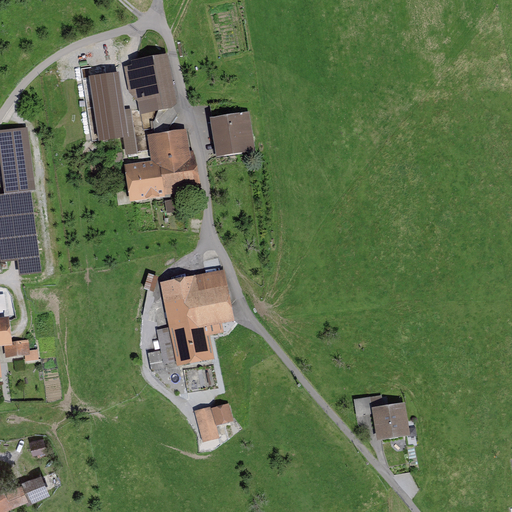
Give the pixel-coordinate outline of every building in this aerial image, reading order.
[(131,61),(132,65),(124,66),(129,92),(138,101),(140,114),(171,108),(177,103),(168,54),(131,61)] [(119,71),(88,76),(98,142),(123,138),(125,155),(137,154),(131,109),(125,110),(119,71)] [(251,151),(244,110),(204,117),(212,158),(251,151)] [(0,164),(4,194),(32,191),(36,190),(28,127),(0,129),(0,164)] [(191,151),(187,128),(146,134),(150,160),(124,164),(129,202),(165,196),(164,194),(199,189),(193,150),(191,151)] [(114,162),(124,161),(122,152),(113,153),(114,162)] [(18,275),(42,272),(32,191),(4,194),(0,194),(0,262),(17,261),(18,275)] [(173,367),(210,360),(205,334),(231,329),(219,270),(156,283),(173,367)] [(0,377),(1,377),(0,369),(0,345),(4,345),(12,344),(11,342),(8,317),(0,317),(0,377)] [(25,356),(30,355),(30,350),(29,340),(11,342),(12,344),(4,345),(5,358),(25,356)] [(37,349),(30,350),(30,355),(25,356),(26,361),(38,360),(37,349)] [(161,359),(160,350),(152,350),(153,368),(165,367),(164,358),(161,359)] [(356,416),(371,414),(369,397),(354,400),(356,416)] [(378,440),(410,435),(404,402),(372,408),(378,440)] [(214,423),(231,419),(227,403),(209,408),(214,423)] [(200,442),(214,438),(206,407),(192,411),(200,442)] [(33,457),(47,453),(43,439),(29,443),(33,457)] [(0,511),(5,511),(6,511),(27,502),(29,506),(50,496),(41,475),(21,484),(18,478),(0,486),(0,511)]
